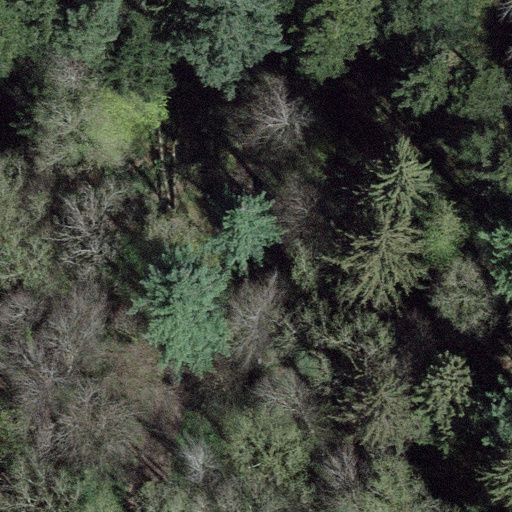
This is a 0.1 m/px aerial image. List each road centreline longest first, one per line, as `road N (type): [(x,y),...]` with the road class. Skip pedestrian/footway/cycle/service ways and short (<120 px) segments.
road 1 (track): [(371,0),(187,511)]
road 2 (track): [(0,122),(326,129)]
